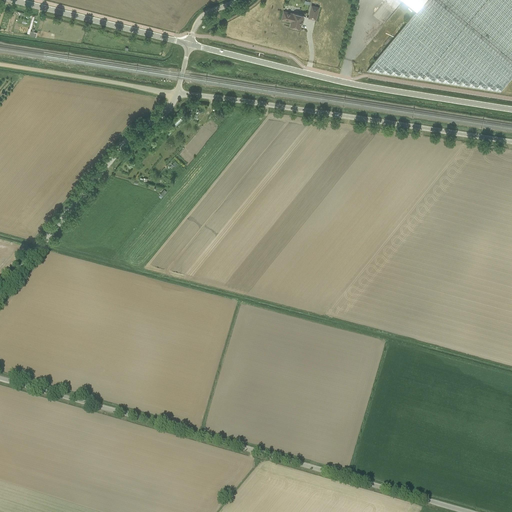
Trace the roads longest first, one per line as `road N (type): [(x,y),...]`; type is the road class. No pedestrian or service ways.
road 1 (unclassified): [(468,511),(0,378)]
road 2 (unclassified): [(511,142),(176,94)]
road 3 (tertiary): [(511,109),(357,85),(189,44)]
road 4 (unclassified): [(0,295),(114,153),(176,94)]
road 5 (tertiary): [(189,44),(8,0)]
road 6 (unclassified): [(176,94),(0,64)]
